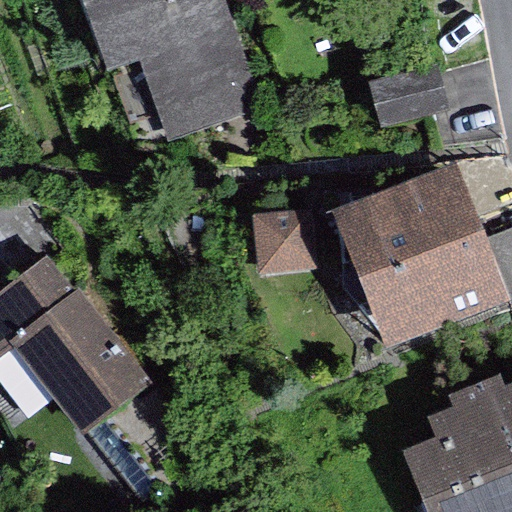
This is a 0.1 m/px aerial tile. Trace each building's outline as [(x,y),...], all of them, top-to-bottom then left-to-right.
[(221,0),(64,0),(99,84),(129,72),(160,148),(265,106),(221,0)] [(373,138),(445,115),(431,71),(359,93),(373,138)] [(374,364),(511,304),(511,228),(481,242),(450,171),(315,230),(374,364)] [(313,271),(305,215),(243,224),(251,279),(313,271)] [(147,385),(45,258),(0,293),(0,364),(7,359),(129,511),(132,511),(157,493),(101,422),(147,385)] [(423,456),(392,469),(411,511),(511,511),(511,390),(496,398),(490,386),(436,409),(441,422),(413,434),(423,456)]
